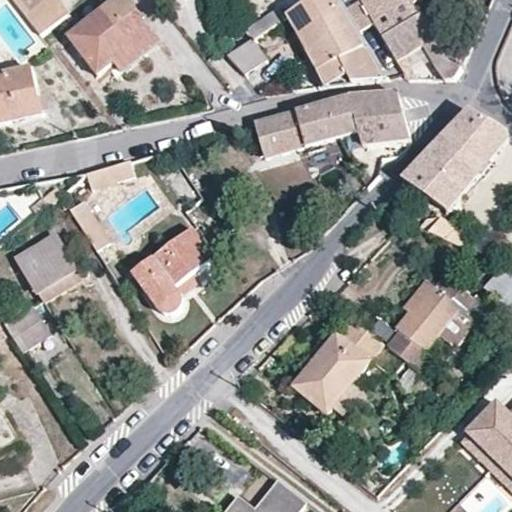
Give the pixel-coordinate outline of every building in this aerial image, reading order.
[(8,0),(40,39),(70,15),(58,0),(8,0)] [(107,55),(146,25),(126,0),(103,0),(64,31),(92,66),(107,55)] [(315,59),(331,87),(389,80),(369,46),(343,3),(341,0),(313,0),(291,14),(299,30),(306,40),(300,44),(309,61),(315,59)] [(361,0),(348,0),(343,3),(369,46),(383,37),(361,0)] [(410,0),(361,0),(383,37),(421,14),(411,1),(410,0)] [(433,0),(442,12),(456,0),(433,0)] [(421,14),(383,37),(398,61),(405,56),(422,46),(444,79),(456,79),(461,67),(427,22),(421,14)] [(450,23),(469,49),(478,30),(466,29),(457,17),(450,23)] [(153,35),(146,25),(107,55),(115,65),(153,35)] [(229,56),(245,74),(269,56),(257,37),(229,56)] [(408,61),(405,56),(398,61),(401,65),(408,61)] [(309,61),(323,87),(331,87),(315,59),(309,61)] [(401,65),(407,77),(416,72),(408,61),(401,65)] [(10,109),(41,102),(34,71),(0,77),(0,123),(13,121),(10,109)] [(330,106),(339,139),(361,133),(366,147),(413,143),(401,95),(355,100),(330,106)] [(44,114),(41,102),(10,109),(13,121),(44,114)] [(330,106),(254,123),(265,156),(339,139),(330,106)] [(511,136),(473,113),(399,188),(414,199),(419,192),(450,213),(511,138),(511,136)] [(94,172),(98,187),(135,176),(130,161),(94,172)] [(41,213),(53,204),(46,195),(35,204),(41,213)] [(73,209),(99,251),(111,243),(85,202),(73,209)] [(444,220),(432,233),(448,240),(458,227),(444,220)] [(311,226),(302,235),(312,250),(323,238),(311,226)] [(177,290),(198,276),(219,260),(197,231),(135,275),(163,316),(166,318),(169,321),(173,320),(176,319),(180,318),(182,316),(184,314),(185,312),(186,310),(186,308),(186,305),(185,302),(184,299),(177,290)] [(78,269),(58,236),(20,259),(39,292),(78,269)] [(511,264),(509,262),(487,284),(510,307),(511,304),(511,264)] [(203,285),(198,276),(177,290),(184,299),(203,285)] [(440,296),(432,289),(409,317),(396,333),(400,337),(391,348),(420,372),(431,359),(425,354),(439,337),(454,349),(476,322),(465,313),(473,302),(450,284),(440,296)] [(409,317),(432,289),(426,284),(403,312),(409,317)] [(54,336),(35,307),(12,324),(31,353),(54,336)] [(324,420),(383,352),(354,327),(339,345),(308,379),(311,381),(297,397),(324,420)] [(300,372),(308,379),(339,345),(330,338),(300,372)] [(511,421),(510,420),(499,409),(469,439),(498,468),(511,481),(511,421)] [(491,475),(498,468),(469,439),(462,446),(491,475)] [(348,460),(343,467),(356,478),(362,471),(348,460)] [(511,481),(498,468),(491,475),(511,496),(511,481)] [(300,511),(309,502),(281,479),(257,507),(242,494),(227,511),(300,511)]
